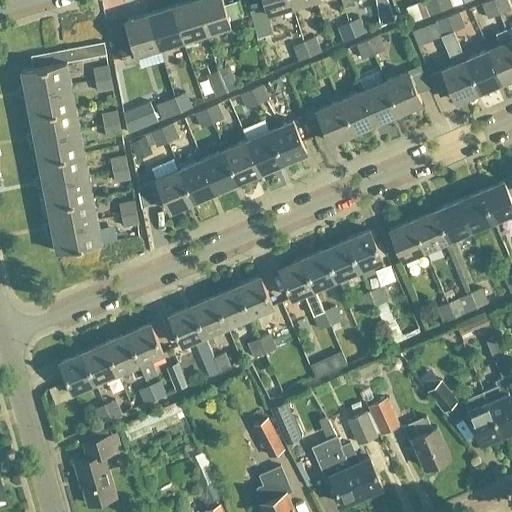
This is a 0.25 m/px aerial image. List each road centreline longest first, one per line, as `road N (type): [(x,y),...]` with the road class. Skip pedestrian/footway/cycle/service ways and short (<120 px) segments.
road 1 (residential): [(1,335),(511,123)]
road 2 (residential): [(52,511),(1,335)]
